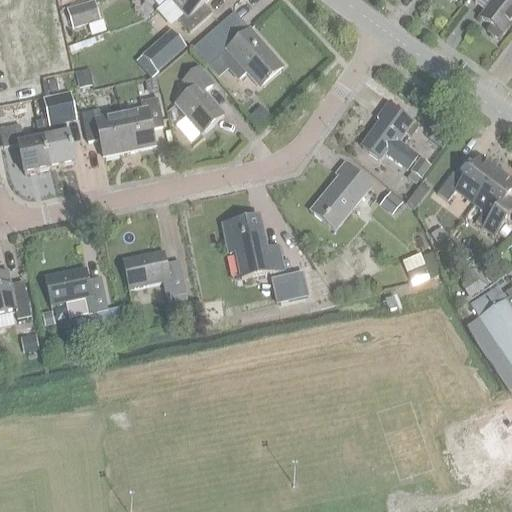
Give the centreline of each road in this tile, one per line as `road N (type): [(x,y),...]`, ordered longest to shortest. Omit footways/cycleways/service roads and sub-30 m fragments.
road 1 (residential): [(0,222),(261,169),(286,157),(383,30)]
road 2 (tertiary): [(511,124),(383,30)]
